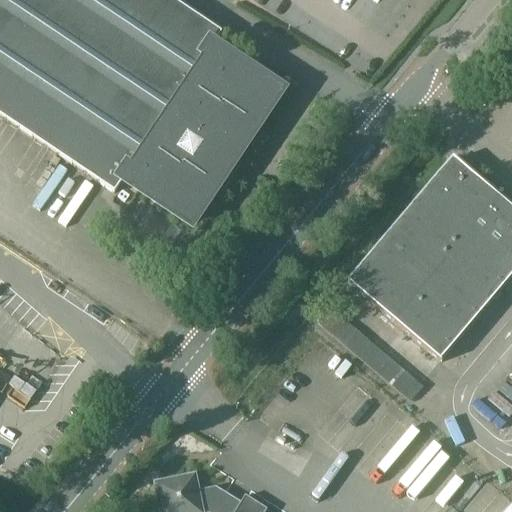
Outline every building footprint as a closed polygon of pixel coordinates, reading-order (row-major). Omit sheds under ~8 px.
[(0,0),(0,117),(113,194),(121,182),(189,228),(278,95),(210,49),(219,36),(165,0),(0,0)] [(349,58),(384,0),(286,0),(278,15),(349,58)] [(511,278),(511,212),(451,161),(346,284),(440,364),(511,278)] [(340,320),(328,335),(413,398),(424,382),(340,320)] [(264,511),(265,511),(244,498),(239,506),(214,489),(195,493),(193,480),(155,488),(159,511),(264,511)]
